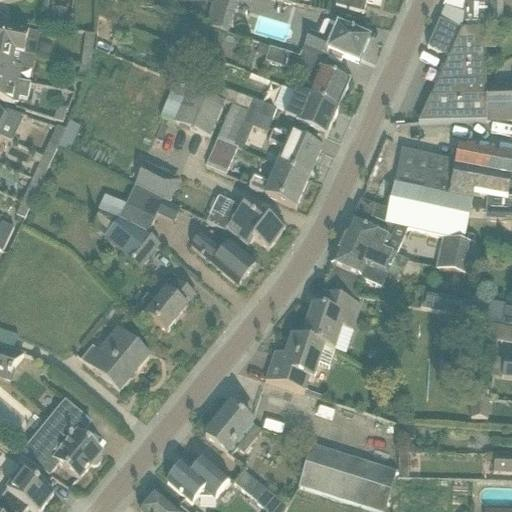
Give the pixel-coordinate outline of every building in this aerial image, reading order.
[(228,36),(239,0),(214,0),(205,28),(228,36)] [(337,0),(335,8),(363,16),(366,4),(380,7),(381,0),(337,0)] [(445,9),(439,23),(449,27),(461,33),(461,32),(483,31),(482,28),(497,28),(496,0),(445,0),(443,8),(445,9)] [(485,90),(483,31),(461,32),(461,33),(449,27),(439,23),(427,50),(448,60),(418,126),(434,125),(485,124),(486,114),(485,90)] [(39,36),(28,33),(14,30),(14,32),(0,28),(0,51),(15,55),(35,59),(39,36)] [(310,34),(304,48),(300,59),(321,68),(326,58),(340,65),(343,59),(358,66),(369,41),(337,28),(331,44),(310,34)] [(86,35),(84,53),(81,68),(90,71),(91,70),(93,54),(95,37),(86,35)] [(320,72),(321,68),(300,59),(260,46),(256,56),(267,58),(265,64),(295,73),(315,81),(307,99),(338,112),(350,85),(320,72)] [(32,73),(35,59),(15,55),(0,51),(0,79),(19,84),(21,71),(32,73)] [(85,84),(90,71),(81,68),(76,81),(85,84)] [(0,102),(14,105),(19,84),(0,79),(0,102)] [(276,113),(188,79),(184,87),(225,104),(232,107),(248,113),(272,123),(276,113)] [(210,140),(225,104),(184,87),(184,88),(175,85),(160,119),(201,136),(206,139),(210,140)] [(511,88),(485,90),(486,114),(485,124),(511,123),(511,88)] [(282,89),(273,112),(276,113),(285,117),(284,120),(296,125),(295,126),(308,132),(326,140),(338,112),(307,99),(295,94),(282,89)] [(232,107),(206,169),(226,179),(237,152),(238,152),(233,149),(248,113),(232,107)] [(59,109),(54,123),(63,125),(67,112),(59,109)] [(0,139),(12,145),(23,120),(26,121),(27,120),(6,113),(4,116),(0,114),(0,139)] [(253,131),(267,136),(272,123),(248,113),(233,149),(238,152),(237,152),(243,154),(253,131)] [(58,128),(49,147),(43,159),(51,163),(66,132),(58,128)] [(320,153),(302,145),(291,140),(290,141),(273,134),(268,145),(285,152),(278,170),(307,183),(320,153)] [(511,208),(511,190),(509,190),(511,175),(511,157),(458,147),(455,165),(402,155),(397,185),(394,184),(388,212),(360,202),(354,215),(356,215),(356,216),(385,228),(407,233),(445,241),(463,245),(466,229),(471,202),(472,198),(507,204),(506,208),(507,208),(511,208)] [(41,186),(51,163),(43,159),(33,182),(41,186)] [(163,190),(169,178),(145,166),(140,176),(134,188),(135,189),(158,200),(163,190)] [(295,211),(307,183),(278,170),(271,186),(254,179),(249,190),(266,198),(265,198),(277,203),(295,211)] [(30,209),(41,186),(33,182),(22,205),(30,209)] [(148,237),(164,203),(158,200),(135,189),(120,223),(144,234),(148,237)] [(276,226),(268,220),(267,222),(258,217),(256,220),(243,210),(242,211),(219,199),(206,225),(225,235),(226,233),(247,249),(253,241),(268,253),(285,231),(278,225),(276,226)] [(24,221),(30,209),(22,205),(16,218),(24,221)] [(396,258),(407,233),(385,228),(356,216),(352,224),(350,224),(341,246),(395,270),(404,274),(408,263),(396,258)] [(159,248),(147,238),(148,237),(144,234),(120,223),(104,240),(124,256),(141,271),(159,248)] [(0,254),(2,255),(10,237),(13,231),(1,225),(0,228),(0,254)] [(466,229),(463,245),(474,248),(475,248),(478,232),(466,229)] [(255,268),(240,255),(230,246),(222,255),(198,234),(194,238),(198,241),(191,250),(222,276),(237,289),(255,268)] [(474,248),(463,245),(445,241),(438,272),(467,278),(474,248)] [(341,246),(331,268),(349,276),(360,281),(381,289),(385,278),(396,282),(398,278),(401,279),(404,274),(395,270),(341,246)] [(195,300),(180,287),(176,284),(166,296),(161,291),(153,302),(147,297),(133,315),(143,323),(147,319),(167,336),(186,312),(185,312),(195,300)] [(466,307),(467,307),(467,302),(424,295),(421,311),(464,319),(466,307)] [(360,308),(329,298),(325,313),(312,309),(302,342),(301,343),(324,350),(324,351),(334,354),(342,330),(352,333),(360,308)] [(511,310),(505,310),(504,311),(501,311),(475,316),(476,308),(467,307),(466,307),(464,319),(511,328),(511,310)] [(511,329),(493,326),(490,341),(511,344),(511,329)] [(18,339),(0,332),(0,349),(12,354),(18,339)] [(148,357),(133,345),(118,333),(99,356),(93,350),(82,363),(119,393),(148,357)] [(313,384),(319,366),(324,351),(324,350),(301,343),(302,342),(292,339),(282,368),(272,364),(265,384),(284,390),(304,397),(308,382),(313,384)] [(24,357),(12,354),(0,349),(0,365),(10,368),(6,381),(9,382),(12,373),(11,373),(24,357)] [(511,381),(511,362),(504,362),(502,380),(511,381)] [(488,422),(488,403),(471,402),(470,422),(488,422)] [(65,405),(19,459),(48,478),(58,466),(79,482),(91,468),(93,469),(96,469),(100,464),(100,460),(98,459),(101,455),(80,438),(90,426),(65,405)] [(262,435),(252,427),(230,409),(205,439),(220,452),(230,460),(237,451),(245,457),(262,435)] [(404,428),(403,442),(414,443),(415,429),(404,428)] [(370,511),(384,511),(396,475),(311,448),(298,489),(370,511)] [(511,457),(494,456),(494,476),(511,476),(511,457)] [(217,500),(230,484),(204,462),(192,476),(183,467),(167,485),(182,498),(192,507),(198,499),(217,500)] [(42,511),(53,497),(49,494),(52,488),(31,473),(30,472),(26,477),(21,474),(0,502),(0,505),(9,511),(27,511),(29,511),(30,511),(42,511)] [(257,506),(259,504),(267,494),(244,474),(234,487),(257,506)] [(173,511),(171,510),(156,497),(143,511),(173,511)]
